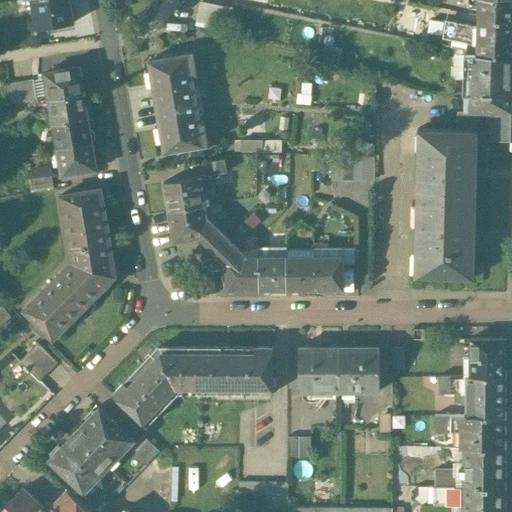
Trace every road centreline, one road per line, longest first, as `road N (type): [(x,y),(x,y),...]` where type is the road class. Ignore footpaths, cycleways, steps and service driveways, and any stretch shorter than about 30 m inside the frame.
road 1 (residential): [(511,309),(158,310)]
road 2 (residential): [(158,310),(109,43)]
road 3 (residential): [(0,461),(158,310)]
